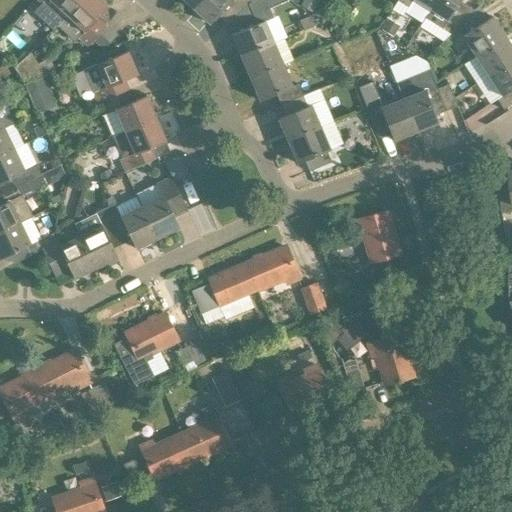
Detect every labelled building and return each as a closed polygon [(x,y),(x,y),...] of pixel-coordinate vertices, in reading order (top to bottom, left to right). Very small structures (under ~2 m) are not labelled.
[(38,0),(61,21),(66,15),(80,0),(38,0)] [(66,15),(61,21),(56,25),(74,42),(78,37),(87,46),(106,25),(98,18),(108,7),(100,0),(80,0),(66,15)] [(183,0),(194,10),(204,0),(183,0)] [(204,0),(194,10),(210,24),(218,16),(226,24),(229,21),(251,2),(249,0),(204,0)] [(253,0),(251,2),(229,21),(235,34),(231,35),(241,57),(273,44),(264,21),(272,18),(268,8),(288,0),(253,0)] [(318,4),(311,0),(304,0),(301,6),(312,13),(318,4)] [(397,0),(397,1),(408,8),(412,0),(414,0),(430,10),(436,0),(397,0)] [(436,0),(430,10),(425,19),(451,35),(461,24),(474,10),(460,1),(460,0),(436,0)] [(478,6),(474,10),(461,24),(467,33),(462,37),(475,56),(505,37),(492,17),(487,20),(478,6)] [(315,26),(311,17),(300,22),(304,31),(315,26)] [(400,27),(388,20),(381,31),(393,38),(400,27)] [(511,47),(505,37),(475,56),(488,76),(511,60),(511,47)] [(273,44),(241,57),(250,79),(283,65),(273,44)] [(102,101),(128,90),(124,81),(137,75),(127,52),(96,65),(83,70),(92,93),(98,90),(102,101)] [(28,53),(14,67),(23,84),(39,76),(28,53)] [(511,60),(488,76),(501,96),(496,100),(503,110),(511,104),(511,60)] [(283,65),(250,79),(260,101),(276,94),(280,105),(302,96),(298,85),(292,87),(283,65)] [(11,74),(5,66),(0,68),(0,76),(2,80),(11,74)] [(429,70),(396,83),(403,99),(402,100),(415,132),(438,123),(435,116),(446,111),(437,89),(429,70)] [(50,92),(44,78),(25,86),(30,100),(50,92)] [(11,80),(5,85),(9,90),(15,85),(11,80)] [(437,89),(446,111),(458,107),(448,85),(437,89)] [(128,90),(102,101),(108,113),(103,115),(113,137),(156,119),(146,96),(133,102),(128,90)] [(302,96),(280,105),(285,116),(278,120),(287,142),(320,128),(310,106),(307,107),(302,96)] [(415,132),(402,100),(380,109),(381,112),(370,117),(379,139),(390,134),(393,142),(415,132)] [(0,129),(4,128),(16,122),(12,114),(0,119),(0,129)] [(156,119),(113,137),(122,159),(120,161),(124,171),(131,168),(157,157),(152,147),(165,141),(156,119)] [(47,135),(42,125),(33,129),(38,139),(47,135)] [(4,128),(0,129),(0,155),(14,149),(4,128)] [(320,128),(287,142),(297,164),(304,161),(309,172),(331,163),(326,151),(330,150),(320,128)] [(14,149),(0,155),(0,183),(13,177),(18,186),(41,175),(38,169),(36,165),(25,171),(14,149)] [(99,174),(102,182),(112,177),(109,169),(99,174)] [(511,170),(509,171),(511,189),(499,190),(502,214),(511,212),(511,170)] [(41,175),(18,186),(22,195),(31,190),(45,183),(42,177),(41,175)] [(141,207),(157,239),(179,228),(174,217),(184,212),(168,179),(157,184),(163,196),(141,207)] [(0,232),(20,223),(33,217),(21,195),(22,195),(18,186),(0,194),(0,201),(2,205),(0,205),(0,232)] [(58,195),(48,200),(52,208),(62,203),(58,195)] [(106,199),(107,209),(115,206),(117,205),(113,196),(106,199)] [(157,239),(141,207),(137,198),(115,207),(115,206),(107,209),(106,210),(109,218),(122,245),(131,241),(135,249),(157,239)] [(100,222),(109,218),(106,210),(96,214),(100,222)] [(399,254),(387,213),(354,222),(358,235),(363,234),(371,262),(399,254)] [(0,259),(10,254),(30,245),(20,223),(0,232),(0,259)] [(95,268),(117,257),(101,226),(80,236),(95,268)] [(48,248),(42,251),(55,277),(69,271),(73,279),(95,268),(80,236),(58,247),(52,234),(43,238),(48,248)] [(38,253),(42,251),(48,248),(43,238),(33,243),(38,253)] [(338,251),(352,246),(349,238),(335,242),(338,251)] [(247,264),(258,290),(285,279),(287,284),(299,279),(285,247),(247,264)] [(258,290),(247,264),(208,280),(210,284),(191,292),(200,314),(219,307),(225,320),(253,308),(247,295),(258,290)] [(310,317),(328,311),(318,283),(300,290),(310,317)] [(414,314),(417,326),(432,323),(430,311),(414,314)] [(177,340),(164,315),(125,334),(141,365),(153,359),(150,354),(177,340)] [(341,321),(329,330),(343,349),(355,339),(341,321)] [(412,376),(401,335),(367,344),(371,357),(377,356),(385,384),(412,376)] [(206,361),(197,343),(176,353),(180,362),(190,357),(195,366),(206,361)] [(298,364),(311,358),(308,351),(295,356),(298,364)] [(74,352),(37,371),(50,397),(75,384),(78,389),(90,383),(74,352)] [(304,371),(306,376),(280,389),(292,415),(331,396),(316,365),(304,371)] [(50,397),(37,371),(0,389),(0,391),(15,421),(26,415),(24,410),(50,397)] [(225,408),(240,401),(227,372),(212,379),(225,408)] [(343,378),(347,392),(362,388),(358,374),(343,378)] [(91,416),(114,404),(103,383),(80,396),(91,416)] [(180,435),(192,461),(230,444),(212,405),(200,410),(206,424),(180,435)] [(27,440),(19,423),(10,428),(8,424),(0,427),(0,447),(2,451),(27,440)] [(192,461),(180,435),(154,447),(152,442),(140,447),(154,479),(192,461)] [(122,465),(125,472),(136,468),(133,460),(122,465)] [(76,476),(89,472),(85,462),(73,467),(76,476)] [(402,478),(366,501),(372,511),(402,511),(418,502),(402,478)] [(57,511),(103,511),(92,479),(79,484),(81,489),(53,499),(57,511)] [(116,483),(101,488),(106,502),(121,496),(116,483)]
